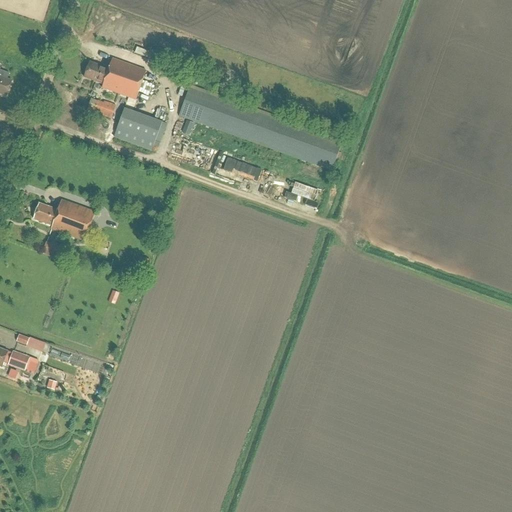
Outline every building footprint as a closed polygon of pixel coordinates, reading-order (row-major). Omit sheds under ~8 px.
[(146,71),(113,59),(109,69),(90,62),(85,78),(104,85),(102,88),(135,100),(146,71)] [(7,80),(10,74),(0,70),(0,94),(6,97),(12,81),(7,80)] [(340,159),(342,154),(339,153),(344,141),(190,85),(179,116),(332,172),(338,158),(340,159)] [(103,103),(92,99),(87,110),(111,119),(116,105),(104,101),(103,103)] [(158,148),(167,124),(125,108),(114,138),(152,152),(154,147),(158,148)] [(187,121),(183,133),(189,135),(194,123),(187,121)] [(206,163),(210,158),(204,152),(199,157),(206,163)] [(243,180),(238,178),(239,173),(220,167),(217,177),(242,185),(243,180)] [(95,212),(62,201),(59,210),(39,203),(34,219),(53,226),(52,230),(85,242),(95,212)] [(298,201),(294,213),(302,216),(303,213),(314,217),(318,208),(298,201)] [(53,245),(47,243),(43,254),(60,260),(65,247),(54,243),(53,245)] [(145,259),(142,269),(147,270),(150,261),(145,259)] [(19,335),(17,342),(27,346),(27,347),(42,353),(45,344),(30,338),(30,339),(19,335)] [(9,365),(25,371),(26,369),(35,372),(39,361),(14,352),(13,354),(8,352),(8,351),(0,348),(0,366),(3,368),(5,362),(9,364),(9,365)] [(50,382),(48,389),(55,391),(57,384),(50,382)]
